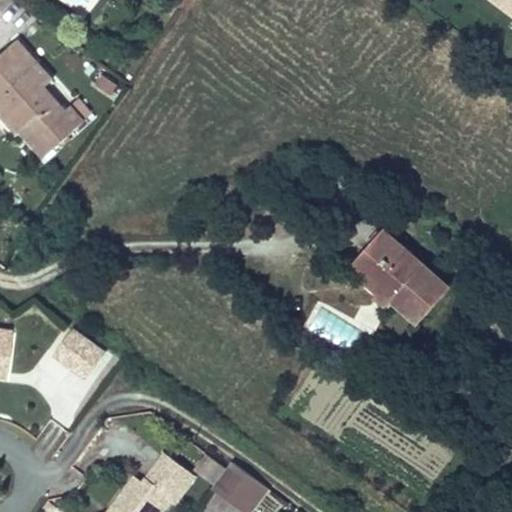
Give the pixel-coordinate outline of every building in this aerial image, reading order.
[(511,0),(491,0),(511,15),(511,0)] [(0,108),(10,120),(15,115),(23,125),(19,129),(44,157),(85,121),(83,120),(70,105),(64,110),(43,88),(52,80),(17,41),(0,55),(0,108)] [(77,99),(70,105),(83,120),(90,114),(77,99)] [(15,115),(10,120),(19,129),(23,125),(15,115)] [(382,230),(354,263),(396,297),(393,300),(419,323),(450,288),(382,230)] [(396,297),(354,263),(349,268),(379,293),(375,298),(387,307),(393,300),(396,297)] [(13,327),(0,326),(0,375),(11,376),(13,327)] [(109,351),(77,328),(57,355),(89,378),(109,351)] [(195,469),(215,480),(225,463),(205,452),(195,469)] [(134,476),(108,511),(160,511),(171,498),(175,502),(195,475),(165,453),(143,482),(134,476)] [(229,464),(212,487),(243,511),(263,484),(231,461),(229,464)] [(263,484),(243,511),(245,511),(251,511),(268,488),(263,484)]
